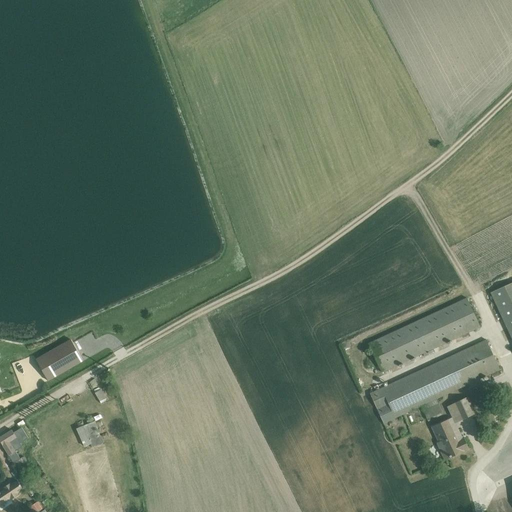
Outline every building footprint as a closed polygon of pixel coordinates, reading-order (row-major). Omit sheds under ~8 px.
[(511,279),(493,288),(511,330),(511,279)] [(380,367),(479,323),(467,296),(368,340),(380,367)] [(45,373),(80,353),(71,336),(36,357),(45,373)] [(482,338),(369,390),(376,406),(388,400),(395,414),(495,367),(482,338)] [(91,403),(98,400),(92,387),(85,390),(91,403)] [(431,420),(445,454),(467,445),(456,420),(476,411),(469,393),(446,403),(449,412),(431,420)] [(54,404),(63,400),(61,395),(52,399),(54,404)] [(106,439),(97,419),(83,425),(92,445),(106,439)] [(27,429),(23,423),(1,436),(9,450),(19,445),(15,437),(27,429)] [(9,471),(20,466),(15,454),(7,457),(5,452),(2,453),(9,471)] [(26,453),(20,458),(27,467),(33,462),(26,453)] [(0,502),(24,488),(15,473),(0,481),(0,502)] [(19,511),(30,511),(27,500),(17,503),(19,511)]
